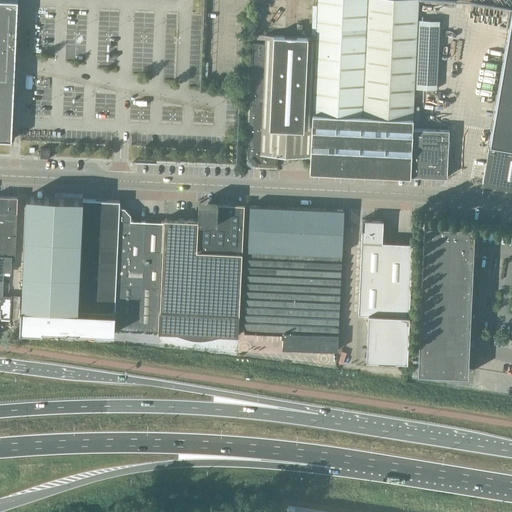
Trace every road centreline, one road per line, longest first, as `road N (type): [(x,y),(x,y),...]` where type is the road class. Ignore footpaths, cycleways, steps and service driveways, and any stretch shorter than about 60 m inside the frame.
road 1 (unclassified): [(511,206),(0,176)]
road 2 (primary): [(0,507),(151,467),(331,458)]
road 3 (trunk): [(0,448),(161,443),(331,458)]
road 4 (primary): [(316,420),(213,392),(0,365)]
road 5 (unknown): [(16,177),(16,318),(99,317)]
road 6 (primary): [(511,451),(316,420)]
road 7 (primary): [(331,458),(511,486)]
road 8 (trunk): [(171,407),(0,412)]
road 9 (primary): [(316,420),(171,407)]
